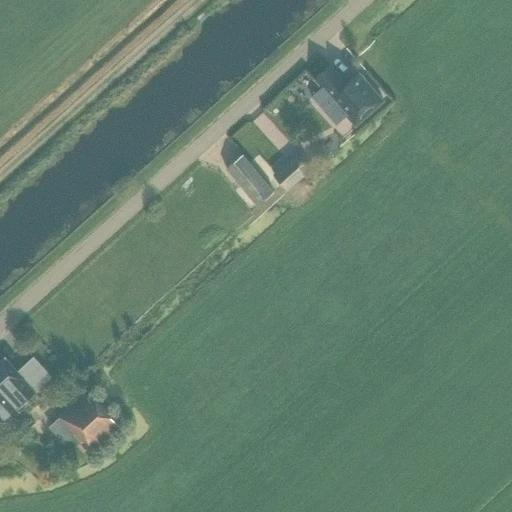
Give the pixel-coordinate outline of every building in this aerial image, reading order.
[(330,64),(315,78),(323,87),(313,96),(337,124),(347,115),(357,126),(387,100),(361,70),(347,83),(330,64)] [(288,189),(313,167),(300,151),(274,174),(288,189)] [(258,205),(276,191),(244,153),(227,167),(258,205)] [(5,357),(0,361),(0,412),(5,418),(35,390),(24,378),(5,357)] [(84,393),(60,416),(92,450),(119,425),(97,401),(94,403),(84,393)]
